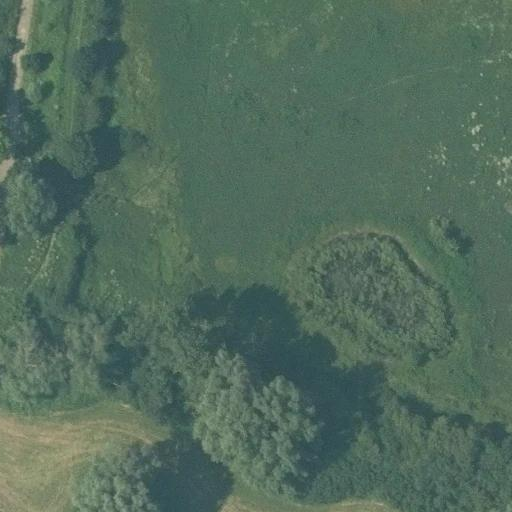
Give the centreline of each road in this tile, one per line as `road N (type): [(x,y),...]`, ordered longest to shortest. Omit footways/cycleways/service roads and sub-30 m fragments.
road 1 (track): [(0,298),(52,232),(76,0)]
road 2 (unclassified): [(0,219),(16,70)]
